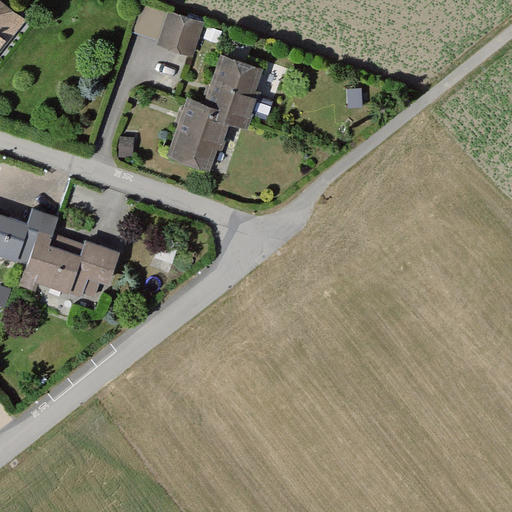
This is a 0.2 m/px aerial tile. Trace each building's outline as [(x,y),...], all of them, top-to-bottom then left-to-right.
[(0,0),(0,78),(38,32),(0,0)] [(195,50),(206,17),(151,0),(144,0),(135,30),(195,50)] [(265,76),(226,63),(208,111),(219,115),(214,127),(223,130),(245,137),(265,76)] [(219,115),(208,111),(191,104),(169,163),(207,179),(223,130),(214,127),(219,115)] [(45,227),(0,212),(0,267),(28,277),(45,227)] [(115,316),(131,264),(49,238),(33,291),(115,316)]
